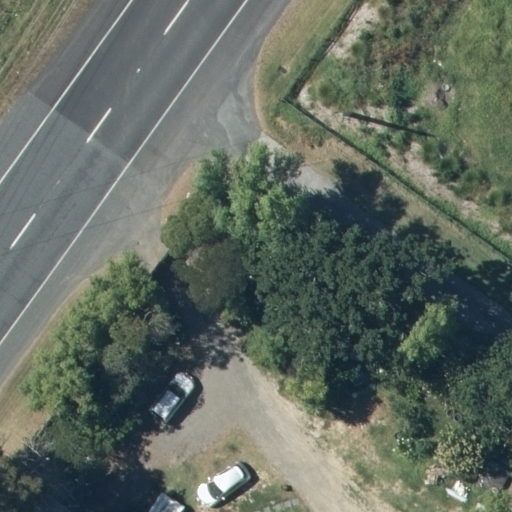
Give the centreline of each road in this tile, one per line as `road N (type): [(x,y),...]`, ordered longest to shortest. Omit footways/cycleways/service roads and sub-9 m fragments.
road 1 (unknown): [(134,72),(511,342)]
road 2 (primary): [(0,258),(187,0)]
